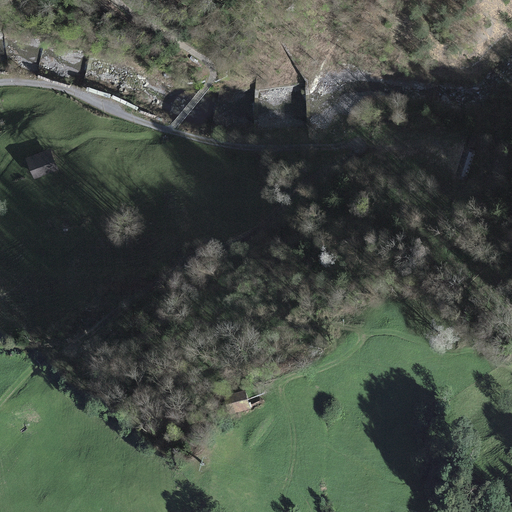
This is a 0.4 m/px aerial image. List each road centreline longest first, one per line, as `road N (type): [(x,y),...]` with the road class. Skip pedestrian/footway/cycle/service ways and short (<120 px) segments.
road 1 (track): [(169,130),(224,146),(356,145),(358,152),(308,181),(260,229),(185,262),(70,348),(41,360),(0,405)]
road 2 (trunk): [(367,0),(365,259),(299,511)]
road 3 (track): [(70,348),(80,354),(183,321),(243,331),(323,325),(468,348)]
road 4 (track): [(169,130),(29,141),(0,169)]
road 5 (track): [(365,333),(341,358),(263,394)]
